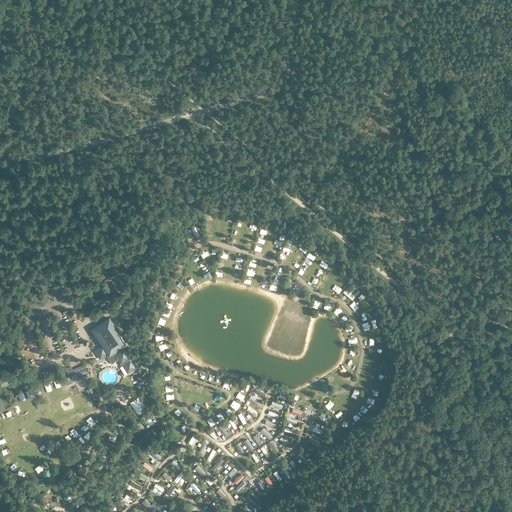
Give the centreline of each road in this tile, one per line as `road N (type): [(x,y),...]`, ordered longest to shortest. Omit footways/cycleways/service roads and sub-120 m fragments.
road 1 (track): [(190,114),(469,345),(511,400)]
road 2 (unclassified): [(0,165),(275,90),(286,74),(287,0)]
road 3 (track): [(386,0),(460,271)]
road 4 (track): [(392,280),(460,271),(511,279)]
